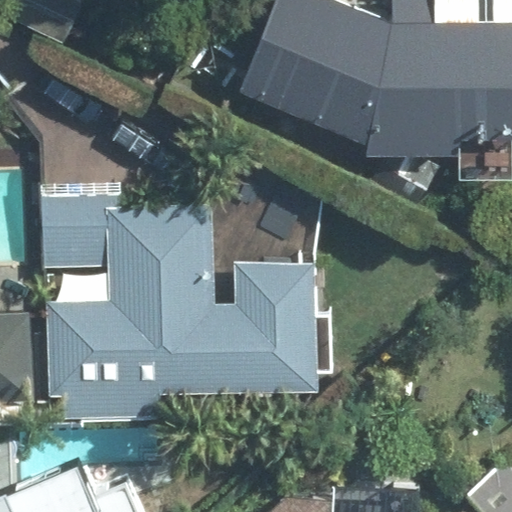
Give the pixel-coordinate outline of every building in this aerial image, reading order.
[(69,0),(4,0),(56,41),(82,10),(69,0)] [(368,122),(369,136),(455,134),(455,119),(511,118),(511,4),(395,7),(376,0),(273,0),(245,78),(368,122)] [(49,382),(65,381),(66,406),(156,402),(155,383),(316,377),(311,248),(237,251),(239,292),(213,293),(209,193),(123,196),(123,182),(40,185),(42,257),(108,255),(109,293),(46,295),(49,382)] [(0,391),(34,389),(28,302),(0,303),(0,391)] [(511,511),(511,453),(498,438),(461,470),(497,511),(511,511)] [(0,511),(141,511),(124,473),(94,487),(76,445),(0,476),(0,511)]
